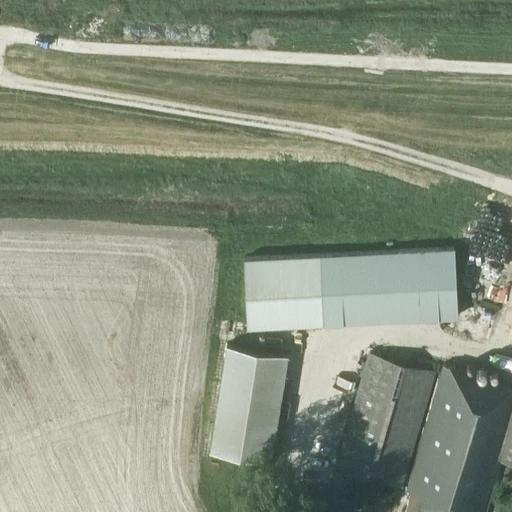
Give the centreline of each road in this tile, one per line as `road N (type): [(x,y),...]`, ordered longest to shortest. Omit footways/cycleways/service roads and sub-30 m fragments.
road 1 (track): [(511,188),(316,131),(0,77)]
road 2 (track): [(0,33),(68,47),(511,68)]
